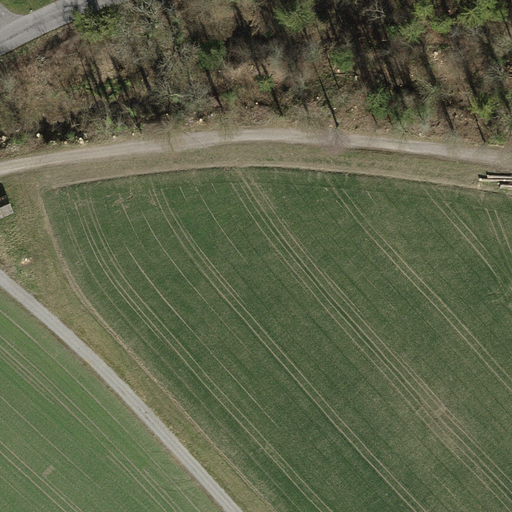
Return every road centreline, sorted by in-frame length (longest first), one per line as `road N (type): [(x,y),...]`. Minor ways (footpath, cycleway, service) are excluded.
road 1 (track): [(0,168),(209,137),(355,135),(511,156)]
road 2 (track): [(0,273),(76,338),(229,511)]
